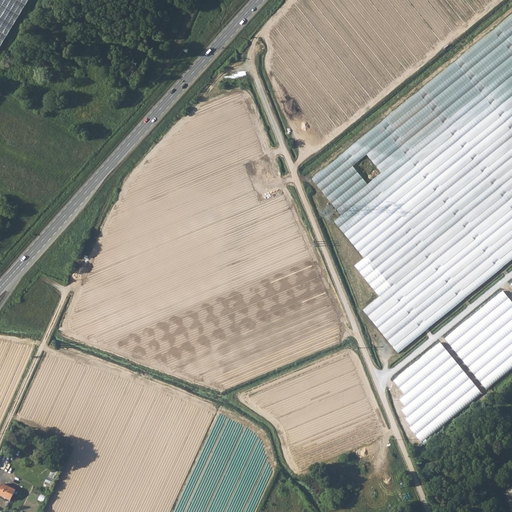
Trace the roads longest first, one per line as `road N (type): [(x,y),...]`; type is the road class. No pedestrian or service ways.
road 1 (unclassified): [(428,511),(251,66)]
road 2 (secondary): [(0,288),(258,0)]
road 3 (unclassified): [(43,279),(66,289),(0,439)]
road 4 (track): [(511,273),(377,381)]
